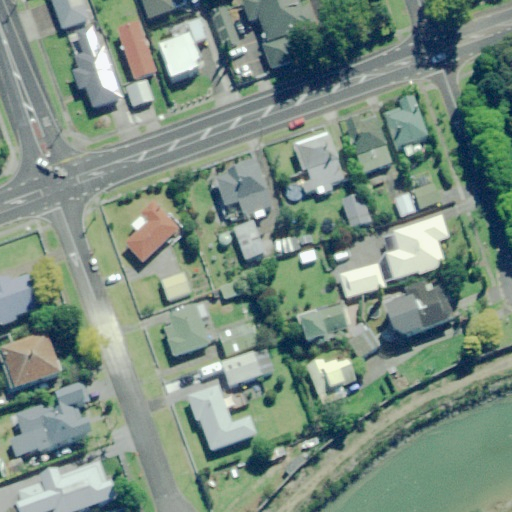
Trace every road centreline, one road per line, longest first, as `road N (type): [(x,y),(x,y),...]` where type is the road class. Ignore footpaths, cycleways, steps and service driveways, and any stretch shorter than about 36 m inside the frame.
road 1 (residential): [(54,188),(435,51)]
road 2 (residential): [(171,511),(54,188)]
road 3 (residential): [(435,51),(511,265)]
road 4 (residential): [(54,188),(0,33)]
